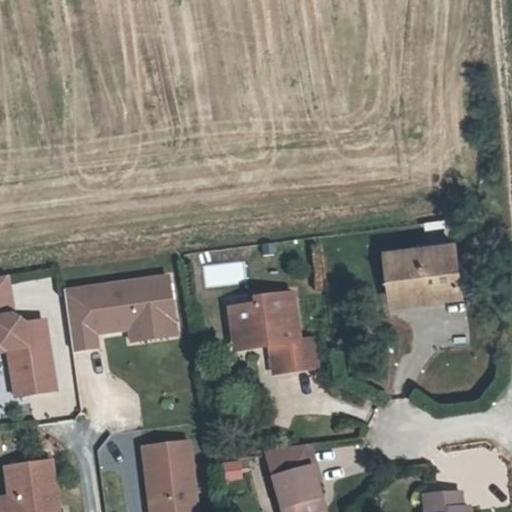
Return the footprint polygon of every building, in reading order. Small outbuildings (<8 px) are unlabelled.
[(425,290),(458,286),(453,249),(384,257),(389,301),(409,299),(426,297),(425,290)] [(0,275),(0,342),(7,347),(11,368),(13,367),(15,381),(13,381),(15,395),(55,388),(44,317),(23,321),(14,314),(7,274),(0,275)] [(168,274),(64,289),(72,348),(97,345),(94,330),(129,326),(136,325),(136,321),(174,315),(168,274)] [(459,301),(458,286),(425,290),(426,297),(409,299),(410,307),(459,301)] [(282,359),(270,360),(273,380),(315,375),(311,341),(299,343),(293,296),(256,301),(256,307),(227,310),(230,334),(243,333),(245,354),(269,350),(281,350),(282,359)] [(136,325),(129,326),(131,339),(176,333),(174,315),(136,321),(136,325)] [(232,355),(245,354),(243,333),(230,334),(232,355)] [(269,350),(270,360),(282,359),(281,350),(269,350)] [(198,511),(190,442),(143,448),(150,511),(198,511)] [(5,468),(10,497),(0,499),(0,511),(53,511),(53,508),(58,507),(52,461),(5,468)] [(238,461),(220,464),(224,486),(242,482),(238,461)] [(310,511),(308,504),(317,501),(307,470),(264,484),(272,511),(310,511)] [(453,511),(452,498),(413,502),(414,511),(453,511)] [(320,511),(317,501),(308,504),(310,511),(320,511)]
